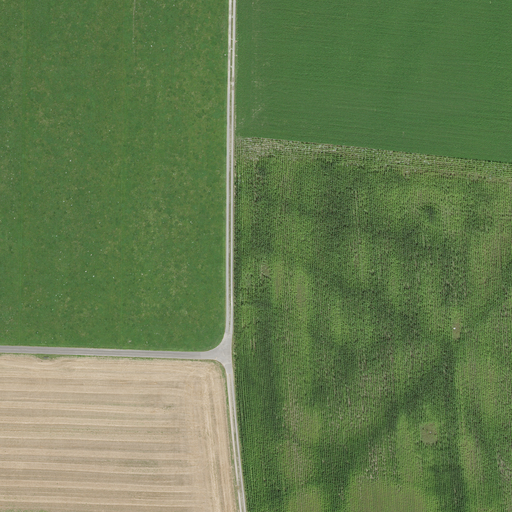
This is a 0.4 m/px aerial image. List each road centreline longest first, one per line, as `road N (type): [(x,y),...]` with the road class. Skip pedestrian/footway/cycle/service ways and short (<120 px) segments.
road 1 (track): [(229,358),(234,0)]
road 2 (track): [(0,350),(229,358)]
road 3 (track): [(245,511),(229,358)]
